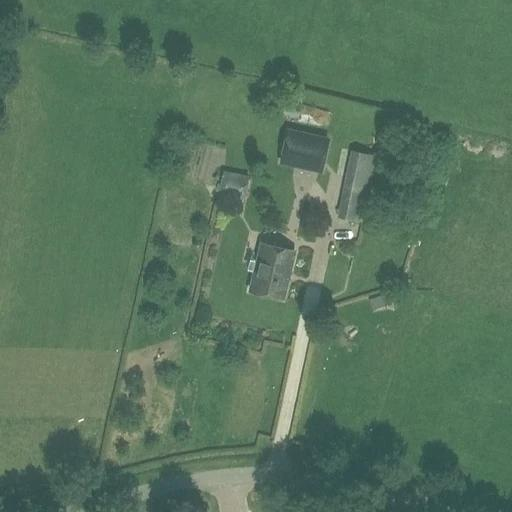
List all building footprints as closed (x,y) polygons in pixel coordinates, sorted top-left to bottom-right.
[(300,105),(283,101),(280,114),(296,119),(300,105)] [(320,174),(327,142),(287,133),(280,165),(320,174)] [(249,176),(223,170),(218,193),(244,199),(249,176)] [(341,213),(356,215),(358,197),(343,195),(341,213)] [(288,271),(293,249),(261,242),(249,290),(282,298),(286,280),(284,279),(286,271),(288,271)] [(396,308),(400,295),(389,292),(386,306),(396,308)]
